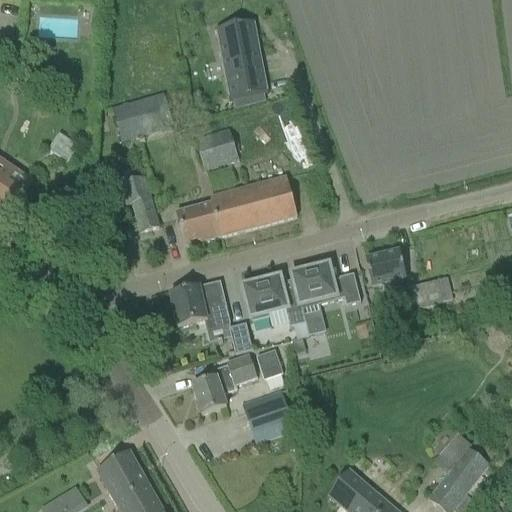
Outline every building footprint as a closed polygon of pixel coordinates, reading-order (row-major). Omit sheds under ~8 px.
[(254,26),(215,34),(228,103),(267,96),(254,26)] [(162,99),(112,113),(121,147),(172,132),(162,99)] [(195,142),(205,174),(240,163),(230,132),(195,142)] [(0,213),(10,221),(34,186),(0,162),(0,213)] [(213,206),(176,216),(185,252),(297,222),(286,181),(212,201),(213,206)] [(120,189),(125,209),(131,207),(140,237),(159,231),(144,182),(120,189)] [(399,256),(365,264),(370,283),(372,291),(385,288),(390,307),(405,304),(400,284),(405,283),(403,275),(399,256)] [(296,280),(292,280),(293,284),(296,295),(301,314),(302,314),(336,305),(336,304),(344,302),(346,310),(360,307),(353,278),(339,282),(339,283),(331,285),(328,272),(323,273),(317,274),(312,276),(311,272),(295,276),(296,280)] [(448,282),(408,292),(410,302),(413,313),(453,304),(448,282)] [(247,292),(243,293),(252,326),(269,322),(268,318),(285,314),(289,332),(289,333),(293,332),(296,344),(309,341),(305,327),(302,314),(301,314),(296,295),(282,298),(280,288),(279,284),(263,288),(262,284),(246,288),(247,292)] [(169,299),(177,332),(206,325),(208,333),(230,328),(220,286),(202,291),(199,292),(199,291),(169,299)] [(229,333),(235,359),(252,355),(245,327),(244,327),(245,329),(229,333)] [(283,379),(275,356),(256,362),(263,385),(283,379)] [(226,367),(227,371),(211,376),(213,384),(192,391),(201,420),(226,411),(222,400),(237,395),(235,391),(257,383),(249,359),(245,361),(226,367)] [(290,424),(283,405),(280,395),(267,399),(270,409),(246,418),(253,437),(290,424)] [(471,455),(429,505),(438,511),(453,511),(488,468),(471,455)] [(98,476),(118,511),(159,511),(129,458),(98,476)] [(342,485),(329,500),(343,511),(391,511),(376,499),(365,490),(349,476),(342,485)] [(41,510),(42,511),(87,511),(89,511),(76,489),(41,510)]
